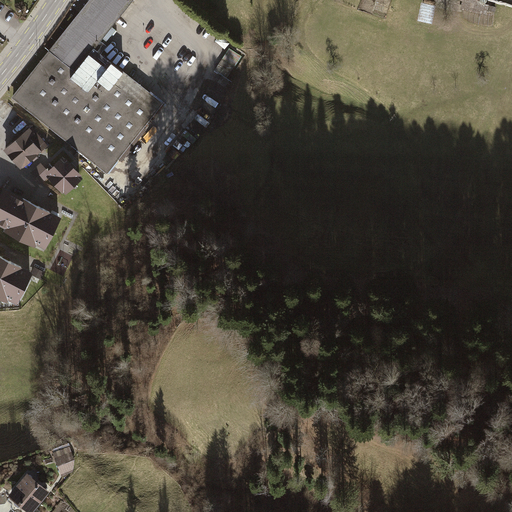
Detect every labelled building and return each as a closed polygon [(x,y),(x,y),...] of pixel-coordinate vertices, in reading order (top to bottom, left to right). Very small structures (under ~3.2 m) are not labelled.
[(85,0),(10,99),(110,175),(163,106),(92,52),(132,0),(85,0)] [(444,0),(459,3),(457,11),(487,18),(490,6),(479,3),(479,0),(444,0)] [(230,70),(241,51),(230,46),(220,64),(230,70)] [(4,146),(21,167),(49,144),(32,125),(31,126),(30,125),(4,146)] [(63,153),(47,168),(42,162),(31,172),(42,183),(49,177),(62,191),(64,189),(66,191),(83,175),(81,173),(82,172),(68,156),(66,157),(63,153)] [(37,242),(45,247),(62,215),(4,185),(0,192),(0,223),(5,226),(4,228),(35,245),(37,242)] [(0,297),(6,300),(7,298),(15,303),(32,273),(22,267),(23,266),(0,253),(0,297)] [(69,446),(52,452),(62,477),(73,472),(74,459),(69,446)] [(31,511),(50,490),(27,471),(8,495),(28,511),(31,511)]
